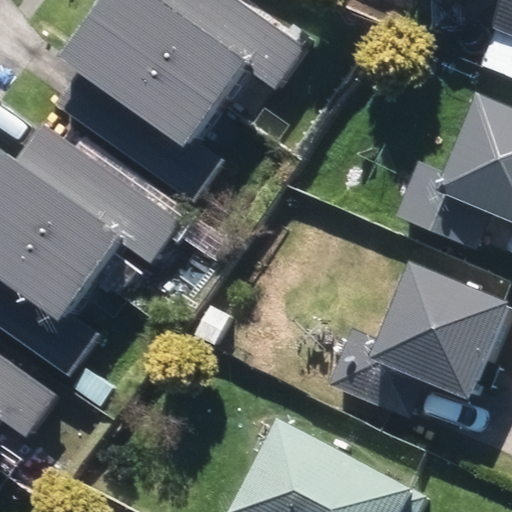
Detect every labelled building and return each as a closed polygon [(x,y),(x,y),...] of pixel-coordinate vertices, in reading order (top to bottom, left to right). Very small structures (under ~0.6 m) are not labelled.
[(106,0),(93,21),(218,109),(245,71),(281,96),(311,54),(232,0),(106,0)] [(511,0),(509,0),(495,35),(511,41),(511,0)] [(218,109),(93,21),(63,63),(88,81),(62,116),(200,210),(229,169),(194,145),(218,109)] [(398,220),(477,251),(490,219),(511,227),(511,113),(480,101),(447,181),(419,170),(398,220)] [(0,150),(0,214),(94,280),(120,243),(153,267),(182,225),(46,129),(21,166),(0,150)] [(69,316),(94,280),(0,214),(0,329),(75,381),(104,340),(69,316)] [(335,392),(415,426),(431,387),(473,406),(511,315),(511,309),(413,269),(379,347),(358,337),(335,392)] [(192,337),(215,350),(230,320),(207,308),(192,337)] [(0,422),(31,444),(61,400),(0,357),(0,422)] [(428,511),(433,504),(282,423),(233,511),(428,511)]
